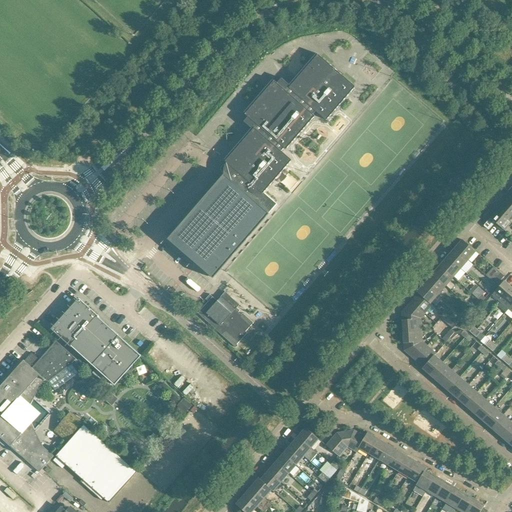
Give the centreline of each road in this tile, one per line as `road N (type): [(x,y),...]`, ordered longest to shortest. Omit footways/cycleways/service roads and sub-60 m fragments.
road 1 (residential): [(507,505),(374,425),(331,419),(307,399)]
road 2 (tertiary): [(140,132),(236,30),(289,0)]
road 3 (residential): [(511,468),(362,337)]
road 4 (unclassified): [(362,337),(461,222)]
road 5 (residential): [(214,507),(307,399)]
road 6 (tertiary): [(381,0),(417,15),(492,81)]
